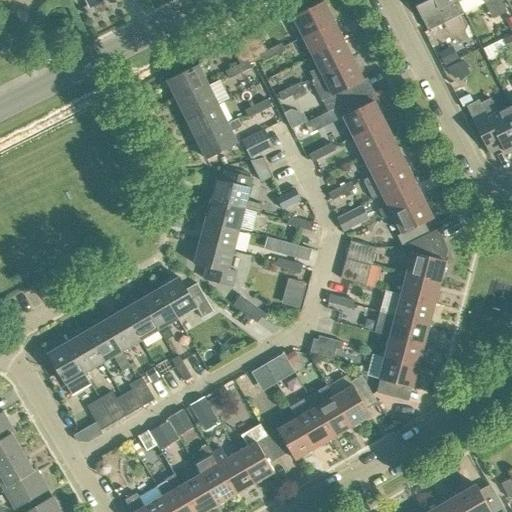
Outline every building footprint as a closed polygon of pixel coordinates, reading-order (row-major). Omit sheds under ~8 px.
[(463,13),(456,0),(411,0),(427,31),(463,13)] [(456,0),(463,13),(483,3),(483,2),(487,0),(456,0)] [(292,18),(302,38),(334,22),(323,2),(292,18)] [(302,38),(312,57),(343,41),(334,22),(302,38)] [(256,32),(242,39),(254,62),(260,59),(258,55),(266,51),(256,32)] [(511,35),(503,39),(507,50),(511,48),(511,35)] [(240,65),(236,67),(240,74),(251,68),(249,64),(254,62),(242,39),(230,45),(240,65)] [(311,81),(353,60),(343,41),(312,57),(318,68),(309,72),(313,80),(311,81)] [(281,44),(270,49),(273,57),(284,51),(281,44)] [(457,57),(452,47),(437,54),(442,64),(457,57)] [(270,49),(266,51),(258,55),(260,59),(262,62),(273,57),(270,49)] [(353,60),(311,81),(321,101),(322,101),(327,112),(333,109),(355,98),(350,87),(363,80),(353,60)] [(462,63),(449,73),(454,79),(466,69),(462,63)] [(166,81),(176,101),(208,85),(198,66),(166,81)] [(240,74),(236,67),(225,72),(228,79),(240,74)] [(300,83),(289,88),(292,95),(304,90),(300,83)] [(176,101),(186,120),(217,105),(208,85),(176,101)] [(292,95),(289,88),(278,94),(281,101),(292,95)] [(343,118),(352,137),(384,121),(374,102),(360,108),(355,98),(333,109),(338,120),(343,118)] [(511,149),(511,110),(510,107),(498,113),(491,99),(480,104),(478,100),(465,106),(481,137),(489,155),(502,148),(505,153),(511,149)] [(267,100),(256,105),(259,112),(270,107),(267,100)] [(186,120),(196,140),(227,124),(217,105),(186,120)] [(259,112),(256,105),(244,111),(248,118),(259,112)] [(290,110),(283,114),(286,119),(291,129),(306,121),(303,114),(290,110)] [(227,124),(196,140),(205,159),(237,144),(231,132),(241,127),(237,119),(227,124)] [(352,137),(362,157),(393,141),(384,121),(352,137)] [(241,141),(251,160),(273,149),(264,130),(241,141)] [(362,157),(372,176),(403,160),(393,141),(362,157)] [(331,144),(320,149),(323,157),(335,151),(331,144)] [(323,157),(320,149),(309,155),(312,162),(323,157)] [(261,159),(249,161),(252,167),(263,162),(261,159)] [(381,195),(413,179),(403,160),(372,176),(363,180),(373,199),(381,195)] [(262,205),(246,201),(252,178),(223,170),(220,181),(216,179),(210,201),(256,213),(259,214),(262,205)] [(382,219),(391,215),(422,199),(413,179),(381,195),(387,206),(378,211),(382,219)] [(351,182),(339,188),(343,195),(354,190),(351,182)] [(343,195),(339,188),(328,193),(332,201),(343,195)] [(276,199),(282,209),(299,200),(294,190),(276,199)] [(407,244),(407,245),(429,234),(424,223),(432,219),(422,199),(391,215),(401,234),(396,236),(402,247),(407,244)] [(210,201),(205,222),(238,231),(239,229),(251,232),(256,213),(210,201)] [(336,218),(342,230),(343,232),(369,220),(362,206),(336,218)] [(286,225),(298,228),(300,220),(288,217),(286,225)] [(300,220),(298,228),(310,231),(312,224),(300,220)] [(205,222),(199,243),(233,252),(238,231),(205,222)] [(411,253),(406,274),(439,283),(445,262),(444,262),(447,251),(442,241),(444,241),(438,229),(429,234),(407,245),(411,253)] [(271,253),(294,259),(296,247),(274,242),(271,253)] [(233,252),(199,243),(193,264),(206,268),(203,279),(232,287),(236,272),(228,270),(233,252)] [(349,245),(346,258),(350,260),(351,256),(363,259),(361,267),(370,269),(375,252),(349,245)] [(350,260),(346,258),(340,279),(365,286),(370,269),(361,267),(363,259),(351,256),(350,260)] [(275,267),(287,270),(289,262),(277,259),(275,267)] [(289,262),(287,270),(299,273),(302,265),(289,262)] [(403,283),(400,295),(434,304),(439,283),(406,274),(405,275),(397,273),(395,281),(403,283)] [(284,300),(302,305),(308,280),(290,275),(284,300)] [(179,278),(160,289),(177,319),(196,308),(202,318),(213,312),(196,283),(186,290),(179,278)] [(160,289),(141,300),(165,341),(173,336),(167,325),(177,319),(160,289)] [(327,303),(339,306),(342,298),(329,295),(327,303)] [(400,295),(395,316),(429,325),(434,304),(400,295)] [(232,305),(256,323),(264,314),(240,296),(232,305)] [(342,298),(339,306),(352,309),(354,301),(342,298)] [(141,300),(122,311),(140,341),(158,330),(165,341),(141,300)] [(122,311),(104,321),(121,352),(140,341),(122,311)] [(392,325),(389,337),(423,346),(429,325),(395,316),(380,312),(377,321),(392,325)] [(104,321),(85,332),(103,363),(113,357),(122,372),(130,367),(121,352),(104,321)] [(85,332),(66,343),(84,374),(103,363),(85,332)] [(336,349),(329,347),(331,340),(318,336),(317,341),(313,340),(309,355),(333,361),(336,349)] [(378,356),(384,358),(418,367),(423,346),(389,337),(386,350),(380,348),(378,356)] [(331,340),(329,347),(336,349),(341,351),(343,343),(331,340)] [(90,384),(84,374),(66,343),(47,354),(65,385),(71,395),(90,384)] [(294,352),(286,356),(291,364),(298,360),(294,352)] [(171,360),(178,371),(185,367),(178,356),(171,360)] [(277,373),(286,368),(280,357),(265,365),(272,376),(277,373)] [(418,367),(384,358),(378,379),(380,380),(376,393),(399,399),(403,386),(412,388),(418,367)] [(274,379),(272,376),(265,365),(255,371),(263,385),(274,379)] [(185,367),(178,371),(184,382),(191,378),(185,367)] [(153,368),(145,373),(150,383),(158,378),(153,368)] [(352,386),(333,397),(351,427),(370,416),(366,409),(377,403),(361,376),(350,382),(352,386)] [(141,393),(148,389),(141,378),(129,385),(142,406),(147,404),(141,393)] [(154,399),(148,389),(141,393),(147,404),(154,399)] [(317,391),(308,396),(332,438),(351,427),(333,397),(324,403),(317,391)] [(111,392),(99,399),(100,402),(104,400),(110,410),(103,414),(110,425),(125,416),(111,392)] [(289,407),(296,419),(314,449),(332,438),(308,396),(289,407)] [(216,397),(208,402),(214,412),(222,407),(216,397)] [(100,402),(99,399),(87,406),(101,431),(110,425),(103,414),(110,410),(104,400),(100,402)] [(191,407),(202,426),(216,418),(205,399),(191,407)] [(168,418),(179,436),(193,428),(182,410),(168,418)] [(0,413),(0,440),(11,434),(12,435),(15,434),(2,412),(0,413)] [(296,419),(266,436),(279,458),(290,452),(295,460),(314,449),(296,419)] [(162,426),(172,443),(179,439),(169,422),(162,426)] [(247,447),(237,453),(254,483),(274,472),(269,464),(279,458),(266,436),(259,425),(240,436),(247,447)] [(0,440),(0,465),(22,453),(12,435),(11,434),(0,440)] [(192,463),(199,475),(217,505),(236,494),(211,452),(207,445),(198,450),(202,457),(192,463)] [(220,447),(211,452),(236,494),(254,483),(237,453),(227,459),(220,447)] [(0,465),(0,485),(2,489),(33,471),(32,470),(22,453),(0,465)] [(166,482),(157,487),(171,511),(196,511),(181,486),(162,453),(151,459),(164,481),(166,480),(166,482)] [(97,474),(103,476),(109,473),(110,467),(108,462),(101,460),(96,463),(95,469),(97,474)] [(33,471),(2,489),(14,510),(48,490),(35,468),(32,470),(33,471)] [(199,475),(181,486),(196,511),(205,511),(217,505),(199,475)] [(475,485),(456,496),(465,511),(504,511),(489,485),(479,491),(475,485)] [(171,511),(157,487),(156,488),(155,487),(138,497),(136,493),(124,500),(131,511),(171,511)] [(465,511),(456,496),(437,507),(440,511),(465,511)] [(26,511),(60,511),(52,497),(26,511)]
